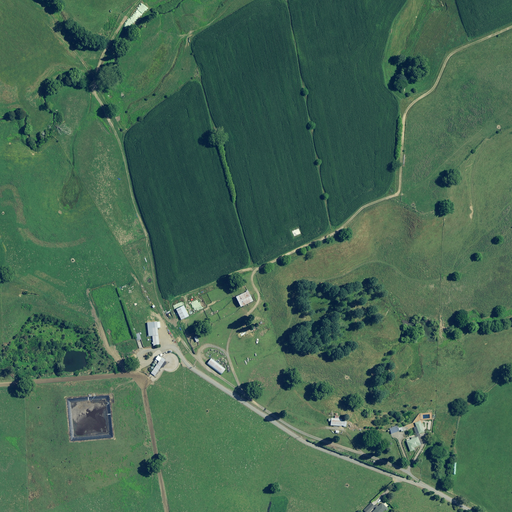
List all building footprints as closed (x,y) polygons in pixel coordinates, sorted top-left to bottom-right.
[(291,231),(294,237),(301,234),(299,228),(291,231)] [(240,307),(252,301),(248,291),(236,297),(240,307)] [(184,306),(176,309),(180,320),(189,316),(184,306)] [(157,322),(146,323),(148,336),(152,336),(158,335),(157,328),(157,322)] [(151,373),(155,376),(165,360),(161,357),(151,373)] [(225,369),(211,358),(206,364),(220,375),(225,369)] [(331,418),(330,425),(341,426),(341,421),(341,419),(331,418)] [(424,432),(420,421),(414,423),(418,434),(424,432)] [(389,429),(391,434),(398,431),(396,426),(389,429)] [(414,448),(420,445),(417,437),(414,438),(414,436),(410,437),(411,439),(406,441),(410,452),(414,450),(414,448)] [(364,511),(365,511),(369,511),(374,507),(371,503),(364,511)] [(372,511),(382,511),(387,508),(382,503),(378,506),(376,505),(374,507),(375,509),(372,511)]
